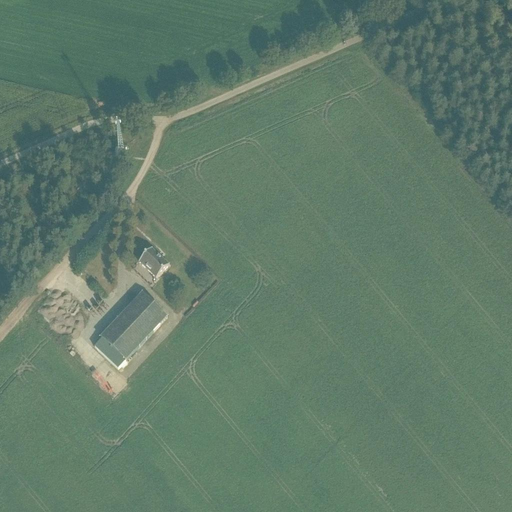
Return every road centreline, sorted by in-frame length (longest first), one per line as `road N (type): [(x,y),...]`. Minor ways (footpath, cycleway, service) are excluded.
road 1 (unclassified): [(164,119),(440,0)]
road 2 (unclassified): [(164,119),(135,184),(0,331)]
road 3 (track): [(357,39),(511,221)]
road 4 (unclassified): [(164,119),(98,122),(0,164)]
